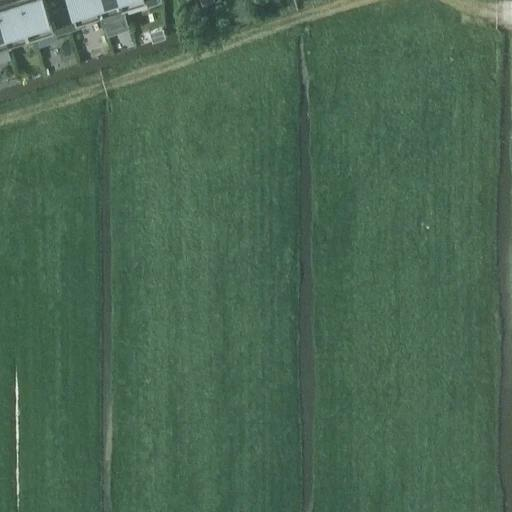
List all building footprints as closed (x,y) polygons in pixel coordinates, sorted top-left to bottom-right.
[(32,33),(21,0),(0,0),(0,12),(9,41),(32,33)] [(58,0),(21,0),(32,33),(53,27),(55,33),(68,29),(58,0)] [(58,0),(68,29),(78,26),(76,19),(100,12),(96,0),(58,0)] [(96,0),(101,11),(123,4),(121,0),(96,0)] [(216,5),(214,0),(199,0),(203,9),(216,5)] [(0,12),(0,50),(10,47),(8,41),(9,41),(0,12)]
